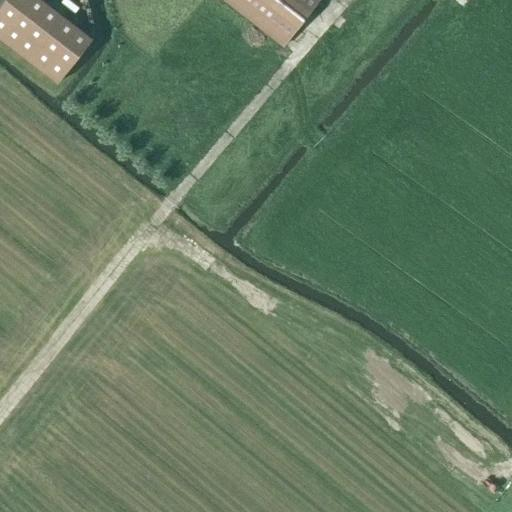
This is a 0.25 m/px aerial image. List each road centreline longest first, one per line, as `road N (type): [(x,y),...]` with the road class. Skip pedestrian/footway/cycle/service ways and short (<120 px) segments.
road 1 (track): [(143,239),(181,249),(243,291),(472,471),(511,472)]
road 2 (track): [(0,412),(267,89)]
